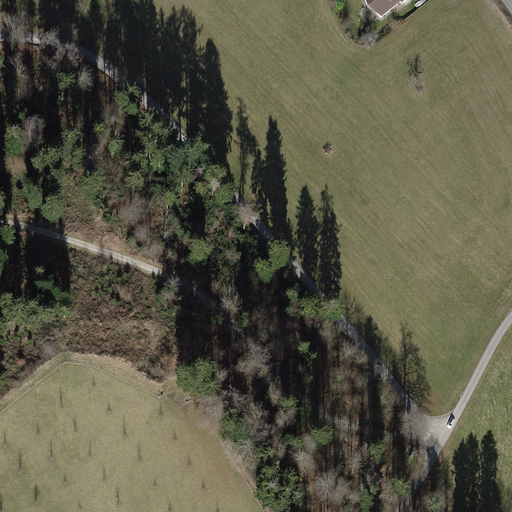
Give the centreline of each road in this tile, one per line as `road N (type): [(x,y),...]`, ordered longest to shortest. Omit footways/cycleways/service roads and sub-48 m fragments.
road 1 (track): [(0,226),(154,269),(200,298),(294,391),(342,426),(440,441),(211,170),(91,50),(38,28),(0,30)]
road 2 (unclassified): [(511,319),(403,511)]
